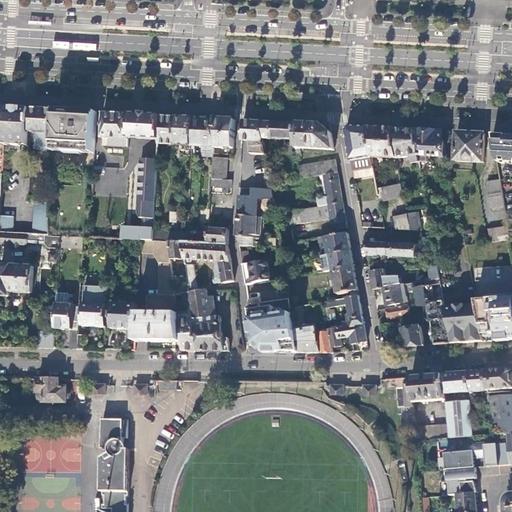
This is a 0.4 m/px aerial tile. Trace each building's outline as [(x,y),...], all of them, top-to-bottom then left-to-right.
[(5,131),(5,144),(21,145),(31,146),(32,132),(30,132),(31,108),(17,107),(14,107),(7,107),(5,131)] [(44,109),(31,108),(30,132),(32,132),(36,132),(35,148),(54,149),(57,110),(44,109)] [(71,111),(57,110),(54,149),(54,151),(95,153),(98,112),(92,112),(71,111)] [(116,113),(104,113),(102,138),(128,139),(128,138),(130,114),(116,113)] [(146,115),(130,114),(128,138),(149,139),(149,142),(152,142),(152,160),(142,159),(140,213),(141,218),(142,218),(155,219),(160,144),(162,116),(146,115)] [(169,117),(162,116),(160,144),(175,144),(176,117),(169,117)] [(183,118),(176,117),(175,144),(192,145),(194,118),(183,118)] [(215,147),(217,120),(210,119),(205,119),(198,118),(194,118),(192,145),(192,149),(196,149),(196,146),(203,146),(203,156),(214,157),(214,154),(215,147)] [(226,120),(217,120),(215,147),(234,149),(235,135),(236,121),(226,120)] [(251,122),(243,121),(242,136),(242,144),(245,144),(245,141),(250,141),(251,154),(266,155),(264,138),(261,122),(251,122)] [(266,122),(261,122),(264,138),(271,139),(272,123),(266,122)] [(287,123),(272,123),(271,139),(293,140),(293,143),(296,143),(298,124),(287,123)] [(312,125),(298,124),(296,143),(296,148),(298,157),(302,156),(300,149),(335,150),(332,134),(323,125),(312,125)] [(358,127),(350,127),(347,130),(352,161),(373,158),(368,128),(358,127)] [(368,128),(373,158),(397,159),(393,129),(383,129),(368,128)] [(393,129),(397,159),(399,166),(399,167),(402,167),(401,158),(410,157),(411,163),(420,162),(416,130),(405,130),(393,129)] [(432,131),(416,130),(420,162),(422,170),(433,169),(433,162),(428,162),(428,157),(446,158),(446,142),(444,142),(444,132),(432,131)] [(464,133),(456,132),(455,161),(485,163),(486,134),(479,134),(464,133)] [(511,163),(511,135),(509,135),(493,134),(494,138),(498,162),(511,163)] [(214,157),(213,179),(227,180),(228,159),(219,159),(220,154),(214,154),(214,157)] [(337,160),(300,167),(302,181),(322,177),(325,176),(339,173),(337,160)] [(391,167),(395,186),(402,185),(399,167),(399,166),(391,167)] [(379,191),(375,168),(371,168),(359,170),(361,178),(364,194),(373,192),(379,191)] [(341,184),(339,173),(325,176),(328,197),(325,197),(318,198),(319,207),(329,205),(344,203),(341,184)] [(359,178),(355,179),(356,182),(358,194),(364,194),(361,178),(359,178)] [(213,179),(212,186),(215,186),(215,188),(232,189),(232,186),(232,181),(227,180),(213,179)] [(506,206),(501,180),(487,182),(491,209),(506,206)] [(395,186),(382,188),(385,201),(405,198),(402,185),(395,186)] [(258,198),(239,197),(239,206),(238,216),(255,217),(255,207),(255,199),(258,199),(258,198)] [(50,234),(52,203),(35,202),(33,234),(46,234),(50,234)] [(345,212),(344,203),(329,205),(332,219),(333,225),(347,222),(345,212)] [(319,207),(290,212),(292,225),(332,219),(329,205),(319,207)] [(416,213),(408,214),(411,230),(420,230),(416,213)] [(411,230),(408,214),(401,216),(404,230),(411,230)] [(13,217),(0,216),(0,232),(1,232),(13,233),(13,217)] [(255,217),(238,216),(238,221),(237,230),(237,237),(248,238),(262,239),(263,218),(255,217)] [(395,217),(397,229),(404,230),(401,216),(395,217)] [(155,219),(142,218),(142,228),(155,229),(155,219)] [(122,227),(122,230),(122,240),(142,241),(143,241),(144,240),(154,241),(155,230),(155,229),(142,228),(122,227)] [(489,229),(491,243),(511,239),(509,227),(489,229)] [(91,228),(90,229),(90,238),(122,240),(122,230),(91,228)] [(230,230),(209,229),(209,232),(208,243),(229,245),(230,230)] [(155,230),(154,241),(169,242),(168,241),(170,241),(170,233),(170,231),(155,230)] [(31,242),(31,234),(13,233),(1,232),(0,243),(0,249),(31,250),(31,242)] [(209,232),(198,232),(198,235),(197,243),(208,243),(209,232)] [(187,235),(170,233),(170,241),(183,242),(187,242),(187,235)] [(46,234),(33,234),(31,234),(31,242),(46,243),(46,234)] [(61,247),(61,236),(50,236),(50,234),(46,234),(46,243),(46,245),(51,248),(61,249),(61,247)] [(198,235),(187,234),(187,235),(187,242),(197,243),(198,235)] [(324,237),(320,238),(323,257),(352,252),(351,242),(349,234),(327,238),(324,237)] [(84,238),(61,236),(61,247),(78,248),(84,248),(84,238)] [(248,238),(237,237),(240,245),(248,246),(248,238)] [(143,241),(142,241),(141,253),(155,254),(160,262),(159,295),(149,294),(148,296),(147,312),(143,312),(138,312),(137,329),(137,341),(142,341),(182,342),(179,321),(176,297),(176,295),(174,284),(171,258),(169,242),(154,241),(144,240),(143,241)] [(168,241),(169,242),(171,258),(177,259),(185,259),(183,242),(170,241),(168,241)] [(187,242),(183,242),(185,259),(216,261),(221,261),(224,283),(234,281),(229,245),(208,243),(197,243),(187,242)] [(417,247),(417,245),(366,243),(367,246),(368,256),(417,258),(417,247)] [(241,261),(249,259),(247,250),(239,252),(241,261)] [(353,257),(352,252),(323,257),(326,272),(334,271),(355,267),(353,257)] [(214,284),(224,283),(221,261),(216,261),(216,266),(215,266),(216,279),(213,280),(214,284)] [(244,269),(246,285),(260,282),(260,283),(271,281),(268,262),(244,265),(244,269)] [(195,265),(186,264),(189,283),(190,293),(191,293),(199,291),(195,265)] [(0,279),(0,296),(10,297),(11,292),(18,292),(33,293),(34,266),(6,265),(1,265),(0,279)] [(434,279),(440,278),(438,265),(431,266),(434,279)] [(357,278),(355,267),(334,271),(338,295),(359,291),(357,278)] [(383,270),(371,272),(372,277),(374,289),(384,288),(401,285),(400,277),(385,277),(383,270)] [(189,283),(174,284),(176,295),(179,294),(183,294),(190,293),(189,283)] [(104,287),(83,286),(83,300),(104,300),(104,287)] [(237,298),(236,291),(208,290),(208,291),(203,291),(199,291),(191,293),(199,351),(215,351),(231,351),(229,338),(228,338),(227,334),(223,334),(221,316),(216,317),(214,298),(237,298)] [(182,342),(183,351),(193,351),(199,351),(191,293),(190,293),(183,294),(185,305),(183,305),(184,312),(187,320),(179,321),(182,342)] [(58,294),(57,304),(69,305),(70,295),(58,294)] [(477,301),(477,305),(483,333),(490,332),(491,334),(500,333),(501,340),(506,340),(511,339),(511,294),(486,296),(486,300),(477,301)] [(297,333),(294,333),(291,305),(262,309),(261,303),(261,297),(249,299),(255,344),(264,352),(279,353),(289,353),(301,353),(298,333),(297,333)] [(362,310),(360,297),(325,303),(326,309),(331,308),(350,305),(353,322),(338,325),(339,327),(333,328),(333,331),(330,331),(333,348),(343,346),(342,339),(352,337),(353,344),(368,342),(362,310)] [(290,298),(261,303),(262,309),(291,305),(290,298)] [(138,312),(139,304),(114,302),(112,328),(124,328),(137,329),(138,312)] [(69,305),(57,304),(56,329),(71,330),(70,349),(78,349),(79,335),(80,307),(75,307),(75,305),(69,305)] [(107,328),(108,306),(103,305),(98,305),(85,304),(83,326),(94,327),(107,328)] [(471,305),(445,307),(447,318),(448,318),(453,344),(471,342),(478,342),(485,341),(483,333),(477,305),(471,305)] [(412,347),(426,346),(422,327),(404,330),(407,348),(412,347)] [(318,335),(317,329),(300,332),(299,330),(296,330),(297,333),(298,333),(301,353),(311,353),(321,353),(318,335)] [(334,353),(333,348),(330,331),(330,330),(327,331),(327,333),(318,335),(321,353),(327,353),(334,353)] [(55,332),(38,331),(37,348),(54,349),(55,332)] [(79,335),(78,349),(85,349),(86,335),(79,335)] [(511,371),(509,370),(497,371),(487,371),(489,390),(511,388),(511,371)] [(489,390),(487,371),(478,372),(469,373),(470,392),(489,390)] [(471,394),(470,392),(469,373),(456,374),(444,375),(446,394),(467,392),(468,395),(471,394)] [(446,394),(444,375),(428,376),(418,377),(412,377),(412,384),(414,403),(415,402),(421,402),(446,400),(446,394)] [(53,378),(39,379),(38,396),(39,398),(39,400),(41,401),(42,402),(68,402),(68,399),(70,399),(70,396),(70,391),(68,391),(68,388),(61,387),(61,379),(53,378)] [(408,430),(418,429),(418,427),(415,402),(414,403),(412,384),(406,384),(405,378),(396,378),(389,379),(389,388),(397,388),(399,408),(402,407),(403,415),(404,424),(405,427),(406,429),(408,430)] [(178,380),(161,380),(161,390),(178,390),(178,380)] [(106,385),(94,385),(94,393),(106,394),(106,385)] [(148,394),(148,386),(137,386),(136,394),(148,394)] [(344,386),(332,386),(332,395),(344,395),(344,386)] [(378,395),(378,386),(365,386),(365,395),(378,395)] [(0,403),(9,403),(9,388),(0,388),(0,403)] [(508,434),(511,433),(511,396),(490,398),(492,426),(492,435),(508,434)] [(474,436),(473,426),(471,401),(447,403),(449,425),(450,438),(474,436)] [(125,441),(125,426),(118,426),(118,419),(103,419),(103,448),(110,448),(112,454),(102,457),(102,491),(103,491),(103,507),(114,507),(113,511),(129,511),(131,449),(129,449),(129,447),(128,444),(127,442),(125,441)] [(419,440),(450,438),(449,425),(418,427),(418,429),(419,440)] [(492,435),(492,426),(473,426),(474,436),(492,435)] [(475,451),(446,454),(447,470),(448,470),(476,468),(476,459),(487,459),(486,445),(486,443),(474,444),(475,451)] [(500,466),(499,444),(486,445),(487,459),(488,467),(500,466)] [(500,466),(510,465),(509,452),(508,444),(499,444),(500,466)] [(458,488),(458,495),(477,493),(476,484),(467,485),(467,483),(468,482),(469,481),(469,480),(478,479),(477,468),(476,468),(448,470),(449,482),(462,481),(463,487),(458,488)] [(458,495),(454,495),(455,511),(478,511),(477,493),(458,495)]
